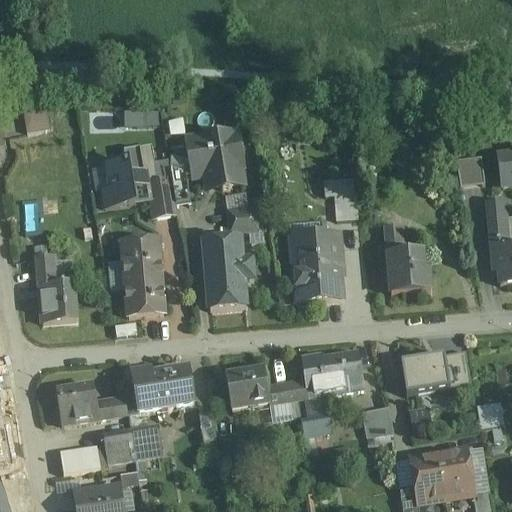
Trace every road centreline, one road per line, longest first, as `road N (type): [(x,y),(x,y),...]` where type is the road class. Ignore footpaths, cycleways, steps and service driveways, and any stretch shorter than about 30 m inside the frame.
road 1 (residential): [(14,356),(511,320)]
road 2 (residential): [(14,356),(37,511)]
